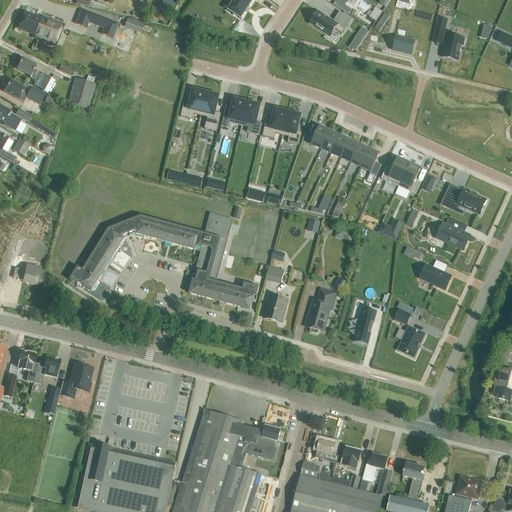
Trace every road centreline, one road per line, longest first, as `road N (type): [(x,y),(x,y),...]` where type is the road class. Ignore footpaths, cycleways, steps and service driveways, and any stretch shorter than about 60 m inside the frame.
road 1 (tertiary): [(429,429),(156,357)]
road 2 (residential): [(511,184),(320,96),(257,80)]
road 3 (residential): [(429,429),(511,232)]
road 4 (residential): [(348,369),(317,360),(314,351),(168,309)]
road 5 (tertiary): [(156,357),(0,320)]
